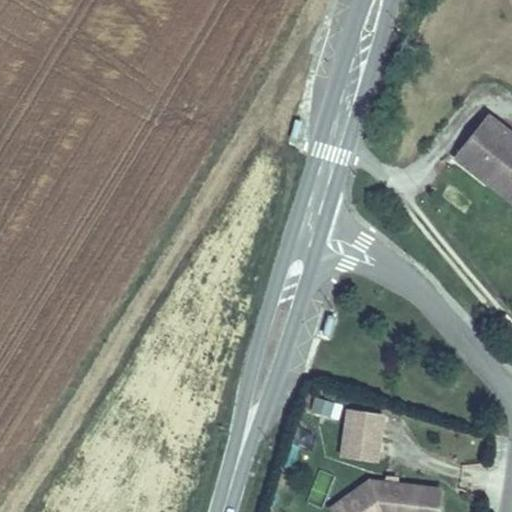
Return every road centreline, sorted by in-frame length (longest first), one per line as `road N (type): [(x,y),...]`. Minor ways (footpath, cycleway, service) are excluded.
road 1 (secondary): [(301,252),(224,511)]
road 2 (secondary): [(377,0),(312,216)]
road 3 (residential): [(511,393),(408,282)]
